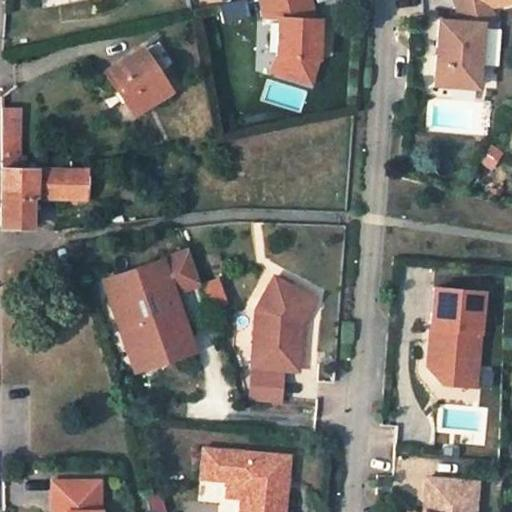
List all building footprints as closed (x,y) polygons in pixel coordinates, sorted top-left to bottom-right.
[(318,59),(319,18),(314,18),(310,0),(260,0),(265,17),(278,18),(277,56),(273,71),(311,82),(318,59)] [(477,88),(482,25),(495,22),(489,0),(455,0),(458,11),(460,10),(459,22),(440,20),(434,84),(477,88)] [(165,88),(175,81),(153,47),(142,53),(146,60),(165,88)] [(140,50),(105,73),(131,115),(167,92),(165,88),(146,60),(142,53),(140,50)] [(267,79),(261,100),(299,111),(305,92),(282,85),(282,84),(267,79)] [(18,109),(3,109),(2,155),(18,156),(18,109)] [(18,156),(2,155),(2,169),(18,169),(18,156)] [(31,199),(85,200),(85,171),(18,169),(2,169),(0,226),(30,228),(31,199)] [(202,284),(190,251),(178,255),(189,288),(202,284)] [(190,333),(175,293),(189,288),(178,255),(106,281),(123,329),(124,328),(133,354),(165,354),(190,333)] [(296,355),(299,321),(312,297),(277,278),(259,310),(255,368),(300,372),(301,356),(296,355)] [(478,373),(484,293),(436,289),(433,330),(443,331),(442,345),(436,344),(435,364),(430,369),(429,384),(444,385),(460,372),(478,373)] [(304,323),(316,300),(312,297),(299,321),(296,355),(301,356),(304,323)] [(442,345),(443,331),(433,330),(430,369),(435,364),(436,344),(442,345)] [(140,371),(196,351),(190,333),(165,354),(133,354),(140,371)] [(477,388),(478,373),(460,372),(444,385),(477,388)] [(285,511),(289,456),(205,450),(203,479),(229,481),(228,497),(243,498),(242,511),(285,511)] [(61,510),(60,511),(94,511),(95,479),(48,479),(48,510),(61,510)] [(428,479),(424,511),(466,511),(467,501),(475,502),(477,482),(428,479)] [(474,511),(475,502),(467,501),(466,511),(474,511)]
